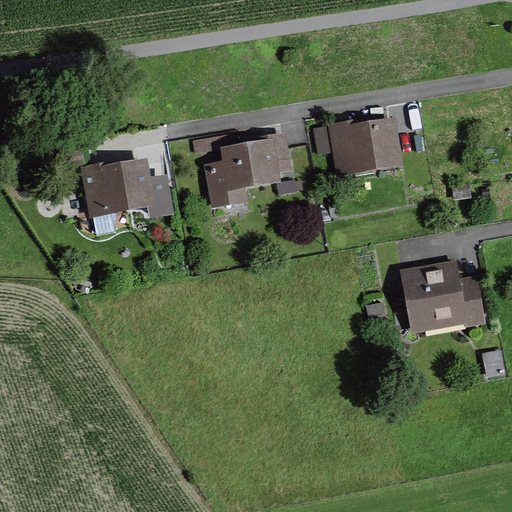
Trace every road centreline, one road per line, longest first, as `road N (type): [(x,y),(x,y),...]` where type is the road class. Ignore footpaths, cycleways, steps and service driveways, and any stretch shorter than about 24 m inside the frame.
road 1 (residential): [(0,69),(455,0)]
road 2 (residential): [(511,75),(167,133)]
